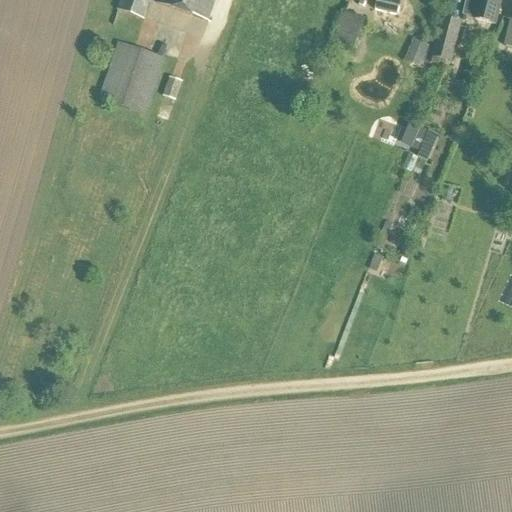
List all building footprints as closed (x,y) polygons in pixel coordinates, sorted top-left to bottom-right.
[(123,0),(119,10),(142,19),(148,0),(157,0),(157,1),(208,21),(216,0),(123,0)] [(377,0),(377,3),(378,3),(376,11),(398,17),(400,8),(401,9),(402,0),(377,0)] [(502,0),(467,0),(464,15),(476,18),(475,21),(497,26),(502,0)] [(345,13),(333,45),(354,53),(365,21),(345,13)] [(444,20),(432,66),(441,68),(443,62),(452,65),(462,25),(444,20)] [(414,42),(405,63),(420,70),(429,49),(414,42)] [(118,45),(99,101),(147,117),(166,61),(118,45)] [(170,80),(163,99),(176,103),(182,84),(170,80)] [(417,129),(410,146),(414,147),(412,151),(422,155),(431,135),(417,129)]
